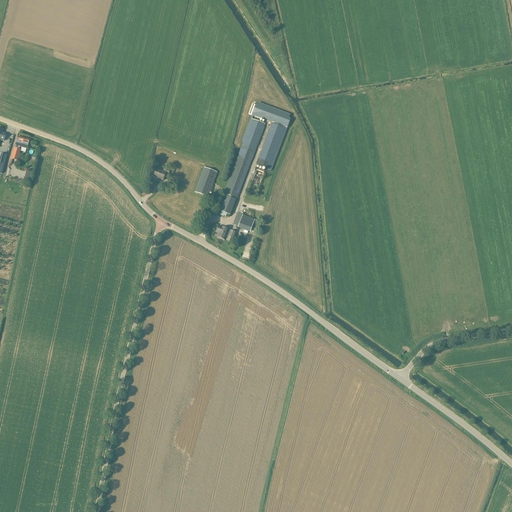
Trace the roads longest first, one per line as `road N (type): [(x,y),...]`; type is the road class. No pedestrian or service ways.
road 1 (unclassified): [(97,511),(108,434),(161,221)]
road 2 (tertiary): [(402,380),(264,280),(161,221)]
road 3 (tertiary): [(161,221),(90,155),(0,119)]
road 4 (tertiary): [(402,380),(511,465)]
road 5 (unclassified): [(402,380),(427,348),(511,332)]
